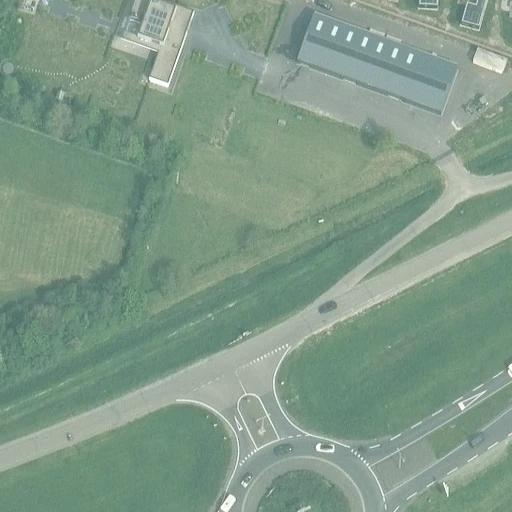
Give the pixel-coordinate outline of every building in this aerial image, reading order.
[(131,19),(130,22),(140,25),(140,24),(142,25),(135,44),(162,53),(153,80),(149,79),(148,82),(167,88),(186,35),(178,32),(184,16),(191,19),(193,15),(150,0),(139,0),(133,19),(131,19)] [(290,0),(287,9),(302,15),(307,0),(290,0)] [(418,0),(418,8),(436,9),(436,0),(418,0)] [(466,6),(460,25),(478,30),(486,0),(477,0),(475,9),(466,6)] [(313,19),(296,64),(440,116),(457,71),(313,19)]
